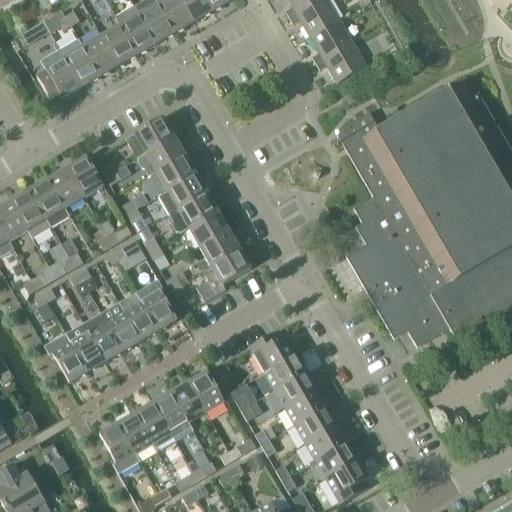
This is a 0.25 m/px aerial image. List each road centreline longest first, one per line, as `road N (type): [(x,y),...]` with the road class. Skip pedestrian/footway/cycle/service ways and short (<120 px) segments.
road 1 (residential): [(428,503),(226,151)]
road 2 (residential): [(226,151),(189,86),(175,77),(157,79),(30,150)]
road 3 (residential): [(226,151),(293,111),(298,96),(247,0)]
